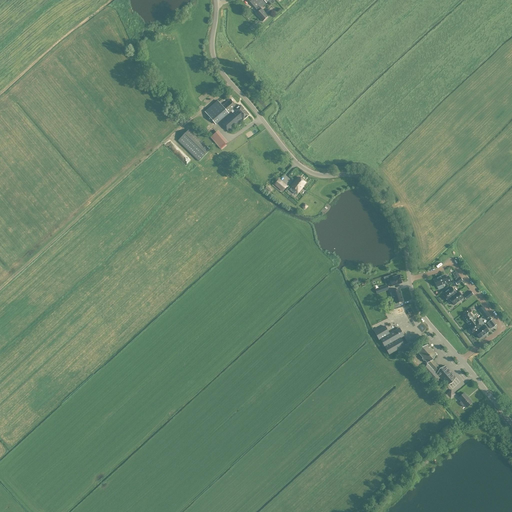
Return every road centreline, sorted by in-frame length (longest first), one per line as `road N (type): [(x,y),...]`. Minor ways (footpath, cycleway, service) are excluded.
road 1 (tertiary): [(409,278),(401,230),(372,185),(296,163),(227,80),(211,46),(215,0)]
road 2 (residential): [(460,359),(502,327),(451,260),(409,278)]
